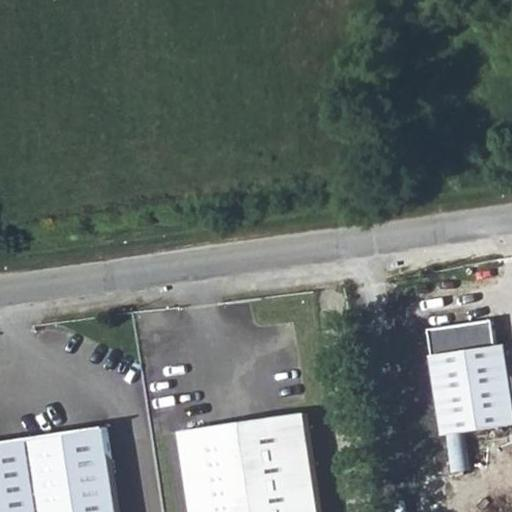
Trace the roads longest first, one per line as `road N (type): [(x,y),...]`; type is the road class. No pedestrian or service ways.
road 1 (unclassified): [(0,289),(511,215)]
road 2 (unknown): [(368,236),(406,511)]
road 3 (unknown): [(181,511),(156,267)]
